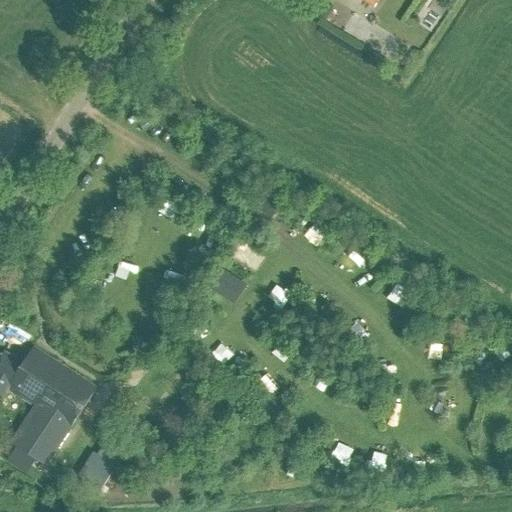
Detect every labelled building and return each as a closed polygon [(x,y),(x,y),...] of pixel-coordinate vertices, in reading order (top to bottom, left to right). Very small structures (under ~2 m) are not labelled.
[(340,16),(351,27),(364,14),(353,3),(340,16)] [(269,202),(291,213),(296,203),(275,192),(269,202)] [(323,222),(316,229),(333,245),(340,237),(323,222)] [(246,251),(264,268),(278,252),(261,236),(246,251)] [(360,272),(376,260),(364,244),(347,256),(360,272)] [(222,267),(211,284),(228,295),(239,278),(222,267)] [(414,275),(402,295),(416,304),(428,284),(414,275)] [(98,388),(36,347),(25,363),(6,351),(0,360),(0,394),(4,397),(9,389),(37,408),(14,443),(47,465),(98,388)] [(118,412),(109,426),(123,435),(132,421),(118,412)]
